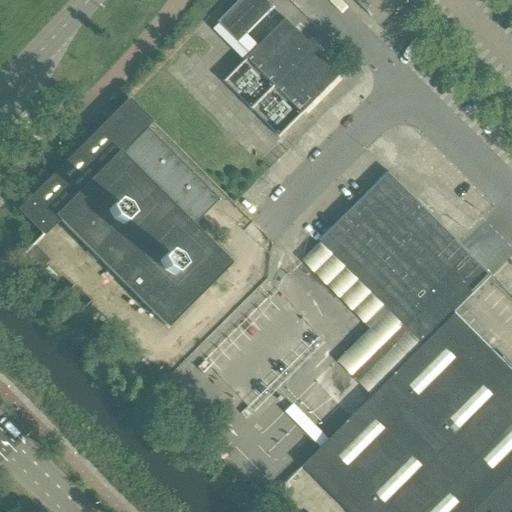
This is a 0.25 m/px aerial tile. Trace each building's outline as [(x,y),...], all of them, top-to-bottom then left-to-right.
[(266,0),(241,0),(218,23),(238,44),(274,8),(266,0)] [(247,59),(226,79),(282,132),(342,75),(286,20),(247,59)] [(17,210),(43,236),(59,220),(166,328),(230,264),(192,226),(218,200),(145,129),(151,123),(128,99),(17,210)] [(319,241),(388,310),(400,322),(434,288),(440,293),(475,260),(388,173),(319,241)] [(29,266),(36,273),(48,261),(32,246),(20,258),(29,266)] [(338,360),(374,396),(400,371),(398,369),(423,345),(457,311),(488,280),(491,276),(475,260),(440,293),(434,288),(400,322),(388,310),(338,360)] [(73,287),(61,298),(77,314),(90,302),(89,301),(88,302),(73,287)] [(400,371),(374,396),(303,467),(348,511),(511,511),(511,370),(456,314),(424,346),(423,345),(398,369),(400,371)]
